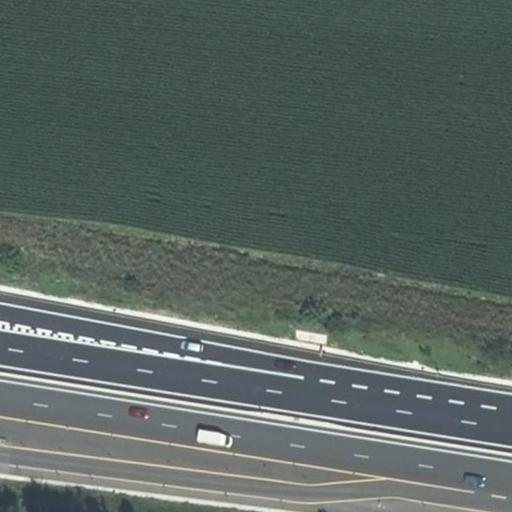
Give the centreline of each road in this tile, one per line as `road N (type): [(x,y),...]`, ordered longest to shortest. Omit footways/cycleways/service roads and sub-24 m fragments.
road 1 (trunk): [(511,419),(301,368),(0,312)]
road 2 (trunk): [(511,429),(0,347)]
road 3 (trunk): [(0,398),(511,480)]
road 4 (trunk): [(0,452),(486,511)]
